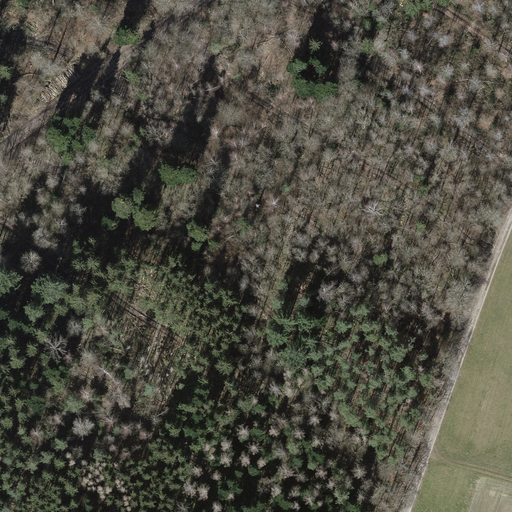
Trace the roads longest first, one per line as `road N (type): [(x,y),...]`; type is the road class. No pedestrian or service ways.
road 1 (track): [(407,511),(511,223)]
road 2 (track): [(201,0),(0,153)]
